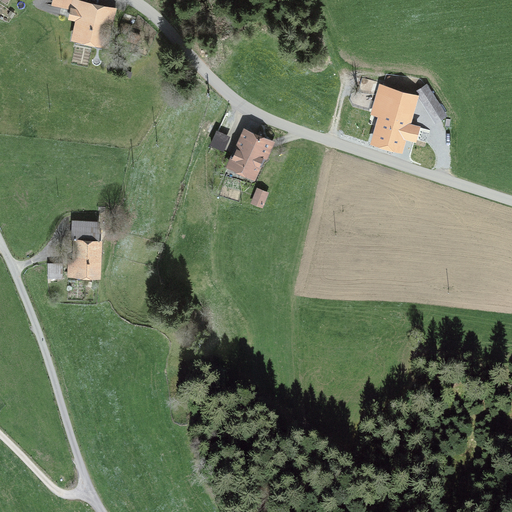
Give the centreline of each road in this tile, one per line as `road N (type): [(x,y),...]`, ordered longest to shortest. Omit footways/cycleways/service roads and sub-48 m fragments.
road 1 (track): [(312,511),(288,359),(289,249),(329,70),(316,0)]
road 2 (unclassified): [(104,0),(144,20),(266,121),(511,203)]
road 3 (unclassified): [(0,433),(65,495),(87,491),(0,239)]
